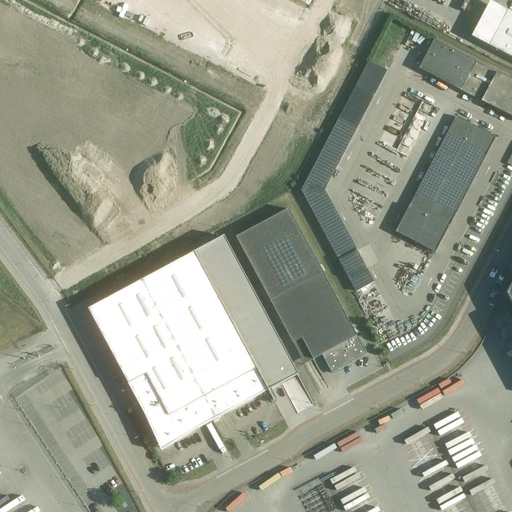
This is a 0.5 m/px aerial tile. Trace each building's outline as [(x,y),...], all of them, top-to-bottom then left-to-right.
[(480,21),(472,38),(489,47),(511,58),(511,12),(508,11),(503,21),(485,12),(485,13),(481,21),(480,21)] [(511,81),(434,41),(419,70),(511,118),(511,117),(511,81)] [(350,144),(387,72),(370,63),(332,135),(350,144)] [(495,138),(456,118),(396,233),(435,253),(495,138)] [(353,294),(371,284),(323,195),(350,144),(332,135),(301,191),(353,294)] [(415,151),(418,142),(408,139),(405,149),(415,151)] [(366,355),(323,273),(289,210),(236,238),(293,344),(302,339),(313,361),(322,356),(331,373),(366,355)] [(195,254),(89,310),(140,406),(151,427),(162,452),(187,436),(186,436),(201,428),(266,393),(272,403),(277,400),(272,390),(282,384),(298,376),(299,375),(296,370),(225,237),(195,253),(194,253),(195,254)] [(392,305),(396,313),(404,309),(400,301),(392,305)] [(470,472),(486,511),(511,511),(511,506),(510,503),(506,505),(504,498),(497,501),(484,471),(488,469),(487,465),(470,472)]
